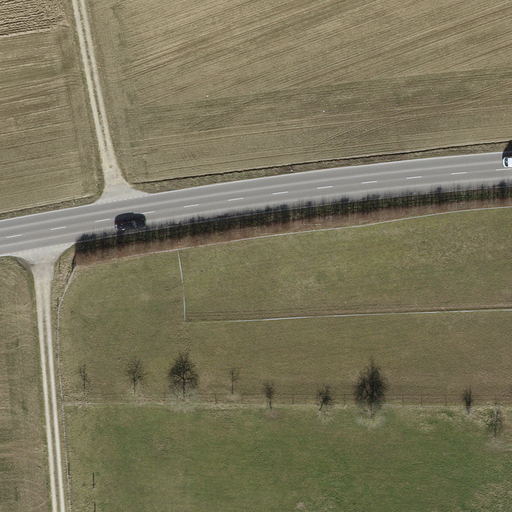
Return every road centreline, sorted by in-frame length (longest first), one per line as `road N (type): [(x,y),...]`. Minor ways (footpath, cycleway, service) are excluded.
road 1 (primary): [(511,169),(263,195),(0,238)]
road 2 (track): [(59,511),(38,231)]
road 3 (track): [(123,218),(80,0)]
